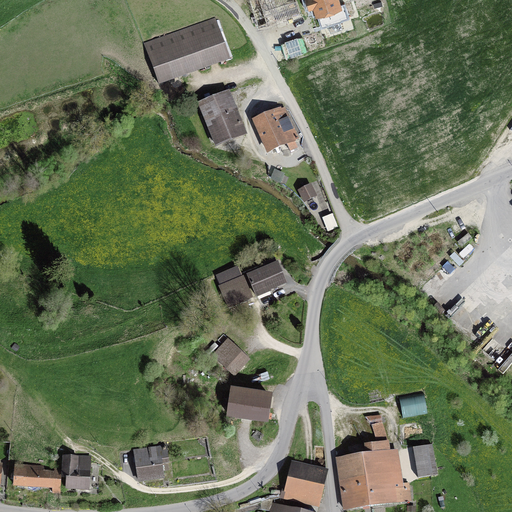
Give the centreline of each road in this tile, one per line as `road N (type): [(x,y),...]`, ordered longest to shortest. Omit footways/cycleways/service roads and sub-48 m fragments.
road 1 (residential): [(220,0),(250,31),(289,96),(354,240)]
road 2 (unclassified): [(311,370),(271,469),(242,492),(170,511)]
road 3 (unclassified): [(511,168),(354,240)]
road 4 (unclassified): [(341,511),(325,406),(311,370)]
